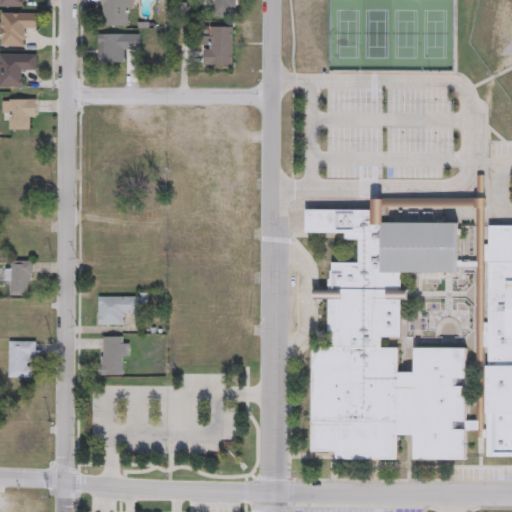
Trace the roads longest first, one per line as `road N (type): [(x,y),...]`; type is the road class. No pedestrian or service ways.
road 1 (residential): [(511,496),(271,494),(0,476)]
road 2 (residential): [(65,511),(69,0)]
road 3 (residential): [(271,511),(271,0)]
road 4 (residential): [(270,95),(69,95)]
